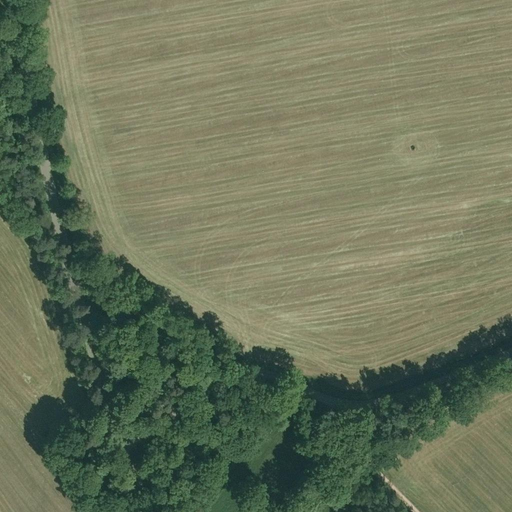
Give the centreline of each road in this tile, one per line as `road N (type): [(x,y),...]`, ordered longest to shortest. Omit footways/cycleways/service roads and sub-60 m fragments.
road 1 (tertiary): [(120,441),(47,180),(11,0)]
road 2 (unclassified): [(120,441),(237,374),(274,376),(335,403),(372,403),(511,350)]
road 3 (track): [(335,403),(347,432),(415,511)]
